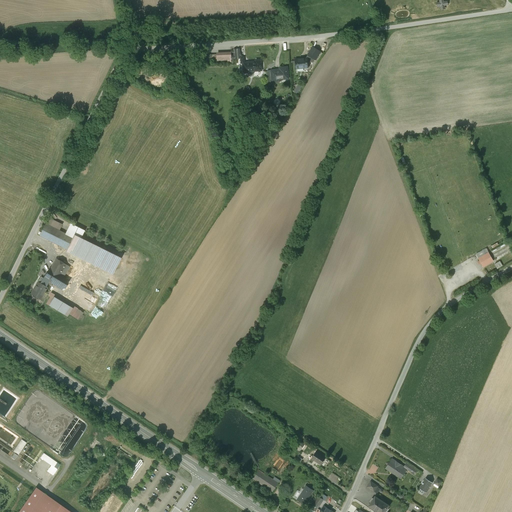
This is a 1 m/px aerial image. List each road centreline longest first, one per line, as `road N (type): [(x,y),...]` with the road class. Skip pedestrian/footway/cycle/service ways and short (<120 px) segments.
road 1 (unclassified): [(0,295),(123,51),(511,9)]
road 2 (secondary): [(0,334),(260,511)]
road 3 (residential): [(344,511),(420,334),(447,304),(511,268)]
